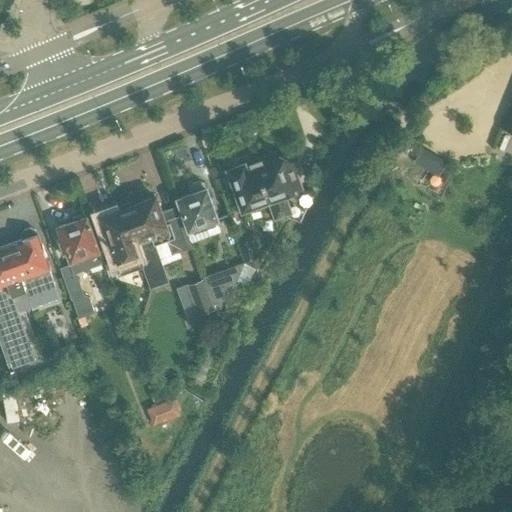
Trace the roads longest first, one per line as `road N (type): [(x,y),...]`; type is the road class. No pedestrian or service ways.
road 1 (primary): [(0,145),(352,0)]
road 2 (residential): [(0,190),(343,54)]
road 3 (unknown): [(283,79),(307,122),(338,128),(412,117),(511,64)]
road 4 (primary): [(270,0),(142,53)]
